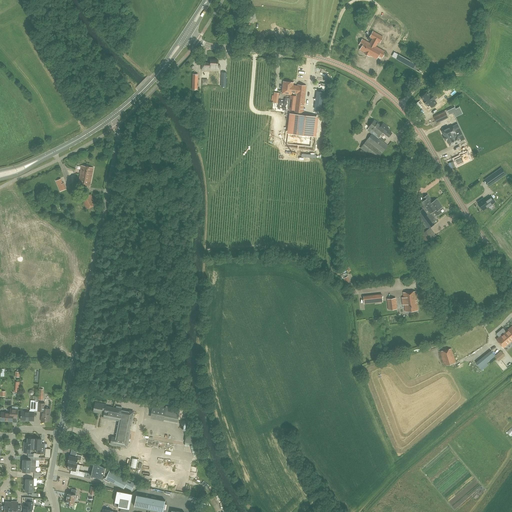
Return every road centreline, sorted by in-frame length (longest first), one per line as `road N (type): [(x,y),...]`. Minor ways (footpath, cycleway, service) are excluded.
road 1 (tertiary): [(511,276),(424,136),(372,82),(311,55),(213,47),(187,34)]
road 2 (unclassified): [(79,333),(118,138),(109,118)]
